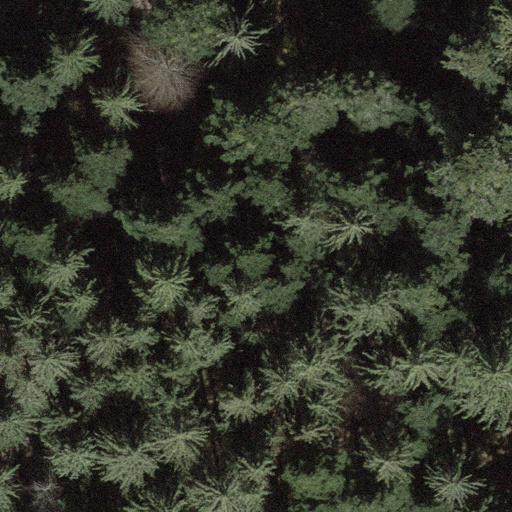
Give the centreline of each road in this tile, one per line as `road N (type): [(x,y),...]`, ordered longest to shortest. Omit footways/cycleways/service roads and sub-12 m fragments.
road 1 (track): [(144,0),(182,211),(164,511)]
road 2 (track): [(0,455),(182,211)]
